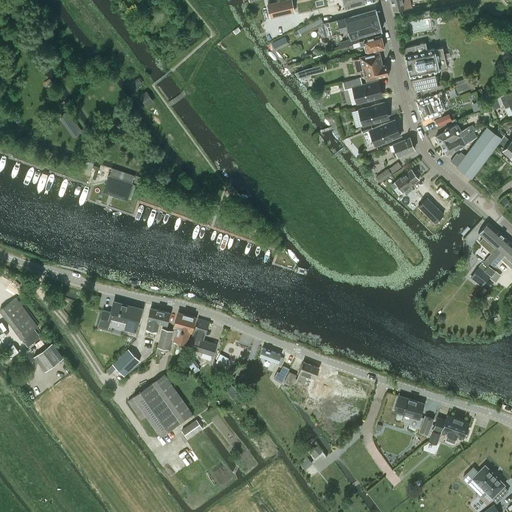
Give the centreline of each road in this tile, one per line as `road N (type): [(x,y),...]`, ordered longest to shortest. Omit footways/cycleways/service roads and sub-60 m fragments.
road 1 (tertiary): [(511,422),(216,316),(0,253)]
road 2 (residential): [(483,205),(428,160),(406,107),(383,0)]
